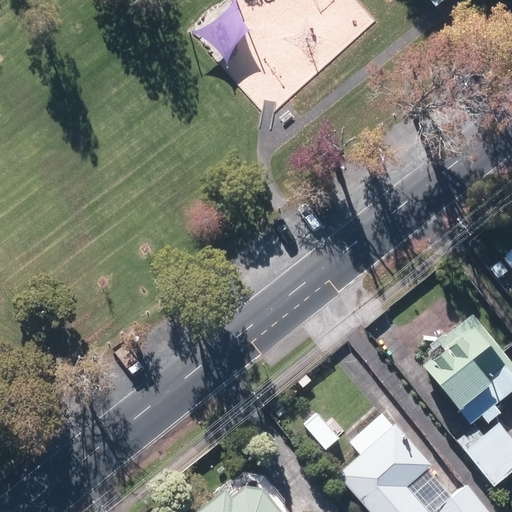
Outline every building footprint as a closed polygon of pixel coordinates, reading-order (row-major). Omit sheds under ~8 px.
[(511,248),(498,259),(511,276),(511,248)] [(468,329),(422,364),(467,420),(511,385),(468,329)] [(460,450),(488,486),(511,466),(511,450),(493,425),(460,450)] [(390,426),(340,468),(376,511),(418,511),(393,480),(418,460),(390,426)] [(271,511),(254,490),(233,487),(220,497),(215,491),(186,511),(271,511)] [(480,511),(461,487),(431,511),(480,511)]
